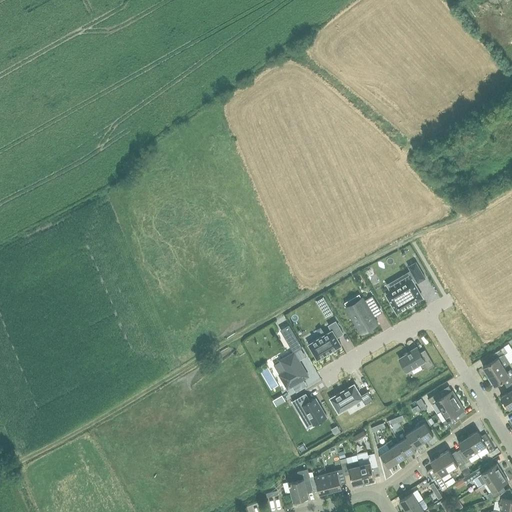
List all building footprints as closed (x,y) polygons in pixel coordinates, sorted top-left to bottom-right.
[(413,304),(412,303),(423,297),(414,282),(417,281),(418,282),(426,278),(416,262),(409,266),(411,270),(406,273),(410,280),(400,286),(397,282),(390,287),(392,291),(391,291),(387,294),(397,312),(407,306),(408,306),(413,304)] [(380,308),(373,295),(364,301),(362,298),(347,307),(362,333),(377,324),(371,313),(380,308)] [(332,330),(309,344),(318,359),(342,345),(337,337),(343,333),(336,321),(329,325),(332,330)] [(290,325),(281,330),(292,348),(300,344),(302,347),(303,347),(290,325)] [(503,366),(504,367),(510,363),(505,354),(508,352),(504,346),(490,355),(494,360),(483,366),(489,375),(503,366)] [(425,349),(420,352),(417,347),(410,351),(411,351),(399,358),(407,371),(424,361),(428,368),(434,364),(425,349)] [(287,370),(280,374),(288,388),(309,376),(294,352),(281,360),(287,370)] [(506,371),(504,367),(503,366),(489,375),(495,385),(510,376),(511,379),(511,370),(511,368),(506,371)] [(511,381),(510,383),(511,385),(511,389),(502,396),(510,408),(511,406),(511,381)] [(355,384),(330,398),(339,412),(362,398),(366,404),(373,399),(368,391),(361,395),(355,384)] [(442,410),(459,399),(453,390),(443,396),(440,391),(429,398),(432,403),(436,400),(442,410)] [(306,392),(292,400),(301,415),(306,411),(313,424),(327,416),(315,396),(310,399),(306,392)] [(282,395),(274,400),(277,405),(285,400),(282,395)] [(465,409),(459,399),(442,410),(448,419),(444,422),(447,427),(458,420),(455,415),(465,409)] [(425,422),(416,428),(424,441),(434,435),(428,427),(425,422)] [(415,447),(424,441),(416,428),(407,433),(417,449),(415,447)] [(356,441),(367,435),(364,429),(353,436),(356,441)] [(468,436),(477,451),(486,446),(490,453),(496,449),(486,433),(481,436),(477,430),(468,436)] [(417,449),(407,433),(406,434),(408,436),(399,442),(407,455),(417,449)] [(334,444),(340,442),(338,436),(332,438),(334,444)] [(472,463),(468,457),(477,451),(468,436),(459,442),(462,448),(457,451),(458,453),(464,463),(467,467),(472,463)] [(398,461),(407,455),(399,442),(390,447),(398,461)] [(398,461),(390,447),(380,453),(389,467),(398,461)] [(449,449),(440,455),(449,470),(458,465),(459,466),(464,463),(458,453),(453,456),(449,449)] [(360,464),(364,481),(375,479),(372,468),(379,466),(376,456),(375,452),(369,454),(369,457),(359,460),(360,464)] [(432,468),(427,471),(428,472),(432,480),(435,478),(440,486),(442,489),(447,486),(441,475),(449,470),(440,455),(431,461),(436,469),(434,470),(432,468)] [(354,484),(364,481),(360,464),(354,466),(353,461),(348,463),(354,484)] [(479,487),(487,482),(503,472),(497,463),(489,468),(482,473),(480,474),(477,469),(470,473),(465,476),(463,478),(466,483),(473,478),(479,487)] [(467,467),(462,470),(465,476),(470,473),(467,467)] [(308,468),(298,471),(300,480),(290,482),(294,500),(309,496),(308,493),(314,491),(310,477),(308,468)] [(343,468),(326,472),(331,490),(342,487),(341,484),(347,483),(344,473),(343,468)] [(320,493),(331,490),(326,472),(310,477),(314,491),(320,490),(320,493)] [(509,481),(503,472),(487,482),(493,491),(487,494),(490,499),(495,497),(504,491),(501,486),(509,481)] [(511,490),(510,487),(504,491),(495,497),(497,500),(501,501),(500,508),(511,509),(511,490)] [(443,496),(437,488),(433,490),(439,499),(443,496)] [(444,491),(448,497),(454,493),(450,488),(444,491)] [(400,500),(406,509),(418,501),(413,492),(400,500)] [(441,503),(446,510),(449,507),(445,500),(441,503)] [(418,501),(406,509),(407,511),(422,511),(424,511),(418,501)] [(463,506),(460,501),(454,504),(458,509),(463,506)]
